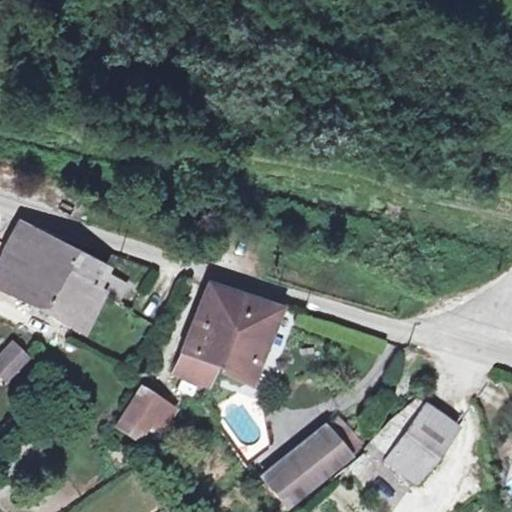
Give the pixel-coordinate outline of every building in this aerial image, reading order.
[(59,279),(69,256),(12,231),(0,265),(0,293),(80,339),(100,300),(59,279)] [(201,249),(196,247),(177,241),(174,248),(172,253),(197,261),(199,257),(201,249)] [(102,271),(69,256),(59,279),(100,300),(114,306),(123,289),(99,277),(102,271)] [(208,379),(234,303),(203,292),(171,384),(202,395),(208,379)] [(234,303),(208,379),(244,392),(276,311),(237,297),(234,303)] [(6,352),(0,357),(0,383),(1,385),(20,368),(6,352)] [(134,443),(147,425),(159,431),(173,415),(132,396),(112,430),(134,443)] [(413,491),(453,436),(413,403),(376,432),(370,444),(362,453),(413,491)] [(336,422),(321,435),(328,442),(343,458),(358,444),(336,422)] [(328,442),(321,435),(295,459),(302,467),(328,442)] [(302,467),(295,459),(264,488),(284,511),(291,511),(343,458),(328,442),(302,467)]
